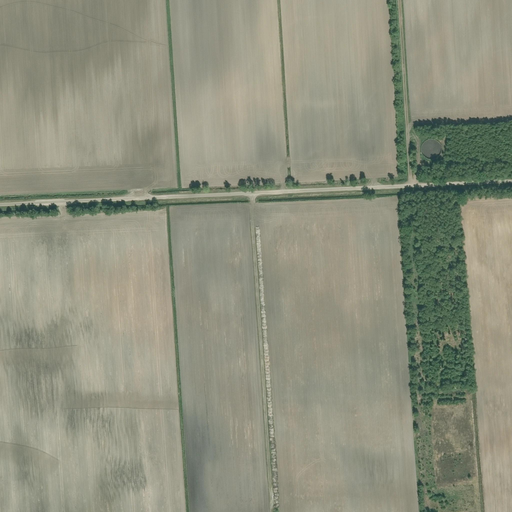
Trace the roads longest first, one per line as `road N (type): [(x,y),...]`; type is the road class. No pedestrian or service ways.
road 1 (unclassified): [(0,205),(511,181)]
road 2 (track): [(410,185),(399,0)]
